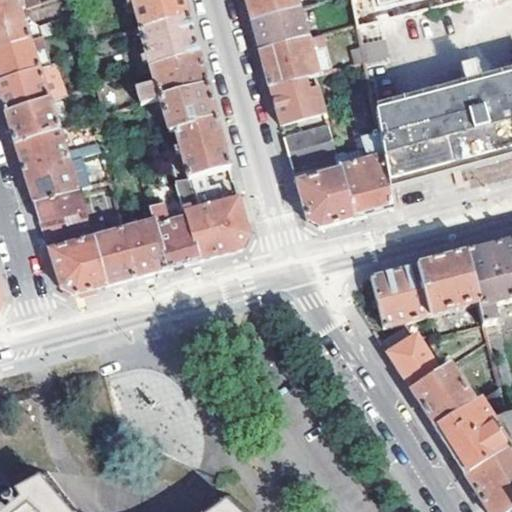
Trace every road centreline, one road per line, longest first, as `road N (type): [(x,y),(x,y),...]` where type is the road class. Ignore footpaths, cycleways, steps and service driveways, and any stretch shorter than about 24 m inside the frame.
road 1 (residential): [(453,511),(296,263)]
road 2 (residential): [(215,0),(296,263)]
road 3 (tertiary): [(296,263),(40,332)]
road 4 (tertiary): [(511,208),(296,263)]
road 5 (residential): [(40,332),(0,207)]
